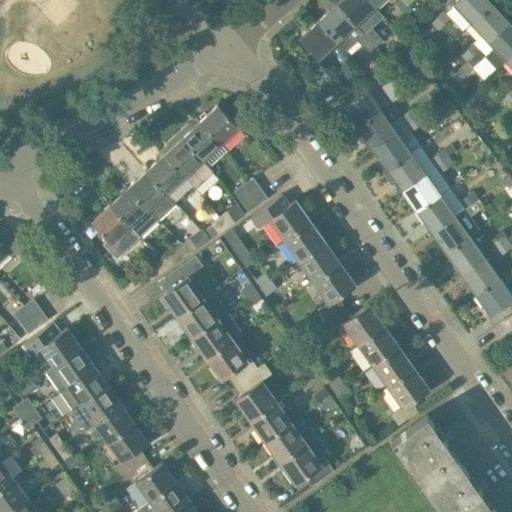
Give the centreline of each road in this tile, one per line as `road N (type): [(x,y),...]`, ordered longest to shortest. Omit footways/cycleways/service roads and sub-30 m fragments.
road 1 (residential): [(511,435),(232,48)]
road 2 (residential): [(248,511),(7,171)]
road 3 (residential): [(232,48),(7,171)]
